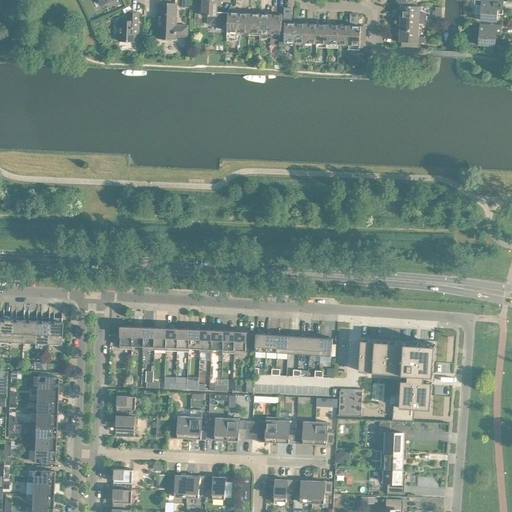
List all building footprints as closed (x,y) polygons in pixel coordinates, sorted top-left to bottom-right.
[(208,24),(227,25),(228,25),(228,12),(217,12),(217,5),(221,5),(221,0),(217,0),(218,0),(215,0),(202,0),(202,15),(208,16),(208,24)] [(503,10),(503,2),(503,1),(487,0),(481,0),(481,6),(479,8),(479,12),(481,14),(480,20),(497,22),(498,9),(503,10)] [(176,36),(188,37),(188,26),(176,25),(177,4),(159,3),(158,37),(176,38),(176,36)] [(397,13),(397,17),(426,18),(426,13),(419,13),(420,6),(416,6),(402,5),(401,5),(400,13),(397,13)] [(119,41),(135,41),(135,29),(138,29),(138,12),(128,12),(128,21),(120,20),(119,41)] [(227,31),(238,32),(239,13),(228,12),(228,25),(227,25),(227,31)] [(238,32),(249,32),(250,13),(239,13),(238,32)] [(249,32),(260,33),(260,14),(250,13),(249,32)] [(260,33),(270,33),(271,14),(260,14),(260,33)] [(271,14),(270,33),(281,34),(282,15),(271,14)] [(400,22),(400,29),(419,30),(419,23),(426,23),(426,18),(397,17),(397,22),(400,22)] [(284,42),(295,42),(296,23),(285,23),(284,42)] [(295,42),(306,42),(306,24),(296,23),(295,42)] [(306,42),(316,43),(317,24),(306,24),(306,42)] [(316,43),(327,43),(328,24),(317,24),(316,43)] [(327,43),(338,44),(339,25),(328,24),(327,43)] [(501,34),(502,26),(480,24),(479,31),(477,32),(477,37),(479,39),(478,45),(495,46),(496,34),(501,34)] [(338,44),(349,44),(350,25),(339,25),(338,44)] [(350,25),(349,44),(360,44),(360,47),(365,47),(365,45),(365,43),(366,27),(361,27),(361,25),(350,25)] [(419,30),(400,29),(399,36),(396,36),(396,41),(425,42),(425,38),(418,37),(419,30)] [(0,341),(10,342),(11,321),(12,321),(12,320),(3,319),(3,320),(0,320),(0,341)] [(10,342),(22,343),(24,321),(24,322),(24,320),(15,320),(15,321),(12,321),(11,321),(10,342)] [(22,343),(35,343),(36,322),(37,322),(37,321),(28,320),(28,322),(24,322),(24,321),(22,343)] [(35,343),(48,344),(49,323),(49,321),(41,321),(41,322),(37,322),(36,322),(35,343)] [(49,323),(48,344),(61,345),(62,322),(53,322),(53,323),(49,323)] [(120,349),(132,349),(133,327),(121,326),(120,349)] [(143,350),(144,327),(133,327),(132,349),(132,346),(143,347),(143,350)] [(143,350),(155,350),(156,328),(144,327),(143,350)] [(155,350),(166,351),(167,328),(156,328),(155,350)] [(166,351),(177,351),(178,328),(167,328),(166,351)] [(177,351),(189,352),(190,329),(178,328),(177,351)] [(200,352),(201,329),(190,329),(189,352),(189,349),(200,349),(200,352)] [(200,352),(212,353),(213,330),(201,329),(200,352)] [(223,353),(224,330),(213,330),(212,353),(212,350),(223,350),(223,353)] [(223,353),(234,353),(235,331),(224,330),(223,353)] [(235,331),(234,353),(235,353),(235,350),(246,351),(247,332),(247,331),(235,331)] [(266,352),(268,334),(256,333),(255,351),(266,352)] [(277,353),(278,334),(268,334),(266,352),(277,353)] [(278,334),(277,353),(288,353),(289,335),(278,334)] [(288,353),(299,354),(300,336),(289,335),(288,353)] [(299,354),(309,355),(311,336),(300,336),(299,354)] [(309,355),(320,355),(321,337),(311,336),(309,355)] [(321,337),(320,355),(331,356),(333,338),(321,337)] [(361,340),(359,371),(402,374),(400,408),(431,410),(435,345),(361,340)] [(38,376),(37,389),(58,390),(58,377),(38,376)] [(37,389),(37,401),(57,402),(58,390),(37,389)] [(341,389),(340,415),(361,416),(362,389),(360,389),(341,389)] [(118,395),(117,416),(137,417),(137,416),(138,409),(136,409),(136,396),(118,395)] [(317,398),(316,406),(337,407),(338,399),(317,398)] [(37,401),(36,413),(57,414),(57,402),(37,401)] [(36,413),(36,425),(56,426),(57,414),(36,413)] [(137,417),(117,416),(116,436),(134,437),(135,429),(138,430),(138,416),(137,416),(137,417)] [(170,438),(189,438),(190,416),(178,416),(178,418),(171,417),(170,438)] [(189,438),(208,439),(209,427),(202,427),(202,417),(190,416),(189,438)] [(208,439),(227,440),(228,418),(216,418),(216,427),(209,427),(208,439)] [(228,418),(227,440),(246,441),(247,421),(240,420),(240,419),(228,418)] [(258,441),(277,442),(278,423),(279,420),(266,420),(266,424),(259,424),(258,441)] [(296,443),(315,444),(316,422),(304,421),(303,431),(297,431),(296,443)] [(316,422),(315,444),(334,445),(335,432),(327,432),(328,422),(316,422)] [(277,442),(296,443),(297,431),(290,430),(290,424),(278,423),(277,442)] [(36,425),(35,437),(56,438),(56,426),(36,425)] [(382,447),(382,451),(406,452),(407,440),(403,440),(403,433),(391,433),(391,429),(379,428),(378,446),(382,447)] [(35,437),(34,449),(55,450),(56,438),(35,437)] [(55,450),(34,449),(34,462),(55,463),(55,450)] [(340,449),(336,453),(336,460),(338,462),(349,450),(347,449),(340,449)] [(382,451),(381,469),(402,470),(402,459),(406,459),(406,452),(382,451)] [(115,469),(114,489),(132,490),(132,489),(126,489),(126,483),(132,483),(133,470),(115,469)] [(402,470),(381,469),(381,478),(384,478),(384,482),(388,483),(387,493),(404,494),(405,486),(403,486),(403,483),(405,483),(405,474),(402,474),(402,470)] [(34,470),(33,482),(54,483),(54,471),(34,470)] [(175,497),(187,497),(188,475),(169,475),(168,487),(175,487),(175,497)] [(199,488),(206,489),(206,476),(188,475),(187,497),(199,498),(199,488)] [(206,489),(205,497),(212,497),(212,499),(225,499),(226,477),(206,476),(206,489)] [(294,500),(294,492),(294,480),(275,479),(274,501),(287,502),(287,500),(294,500)] [(301,502),(312,503),(313,481),(294,480),(294,492),(301,493),(301,502)] [(313,481),(312,503),(324,503),(325,494),(332,494),(332,482),(313,481)] [(33,482),(33,495),(53,496),(54,483),(33,482)] [(114,489),(113,509),(131,510),(131,509),(125,509),(126,503),(132,503),(132,490),(114,489)] [(33,495),(32,507),(53,508),(53,496),(33,495)] [(402,511),(403,510),(401,510),(402,507),(403,508),(403,500),(386,499),(386,510),(382,509),(382,511),(402,511)]
